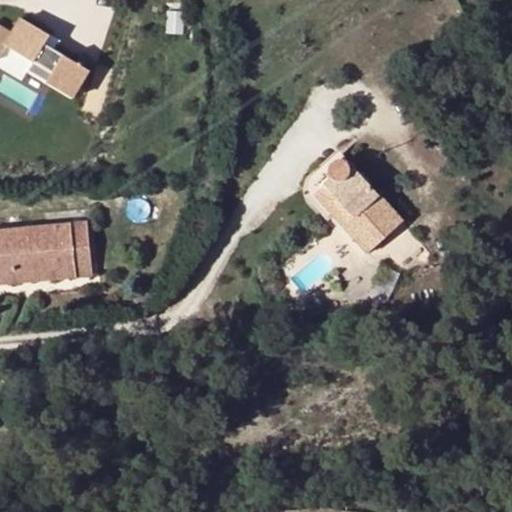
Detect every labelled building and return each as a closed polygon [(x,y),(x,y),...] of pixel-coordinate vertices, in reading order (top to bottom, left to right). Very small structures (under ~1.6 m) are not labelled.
[(0,56),(6,47),(33,63),(34,62),(53,73),(47,83),(72,98),(89,71),(64,55),(45,44),(50,36),(19,18),(11,33),(0,26),(0,56)] [(345,228),(367,253),(404,221),(351,162),(338,162),(332,167),(332,174),(336,177),(327,184),(329,186),(323,190),(352,223),(345,228)] [(316,195),(345,228),(352,223),(323,190),(316,195)] [(88,221),(0,229),(0,271),(92,263),(88,221)] [(0,280),(93,271),(92,263),(0,271),(0,280)]
